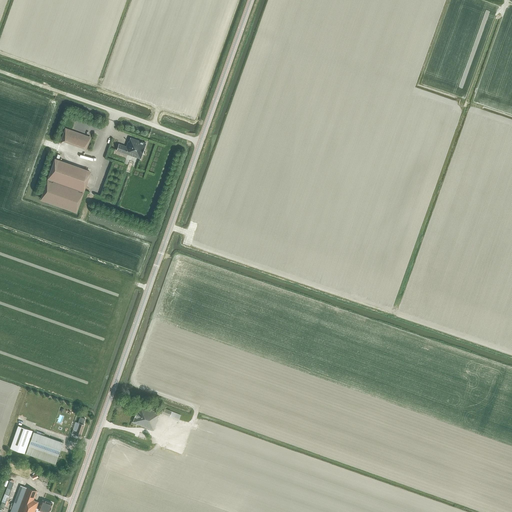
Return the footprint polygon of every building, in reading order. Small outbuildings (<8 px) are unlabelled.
[(65,129),(61,140),(89,150),(93,138),(65,129)] [(140,159),(141,159),(141,158),(146,144),(146,143),(130,138),(129,142),(128,141),(127,145),(119,143),(116,150),(140,159)] [(83,191),(90,172),(55,159),(49,178),(83,191)] [(49,178),(43,194),(78,206),(83,191),(49,178)] [(159,418),(158,418),(160,413),(139,405),(137,410),(135,416),(133,422),(154,430),(159,418)] [(170,416),(179,420),(181,415),(172,411),(162,407),(160,412),(170,416)] [(72,433),(75,434),(75,435),(76,435),(75,437),(78,438),(79,436),(80,436),(84,424),(82,424),(84,418),(79,416),(77,422),(79,423),(76,431),(73,429),(72,433)] [(32,433),(18,428),(10,450),(24,455),(32,433)] [(26,454),(56,464),(63,442),(34,432),(26,454)] [(0,506),(0,507),(4,509),(14,482),(10,481),(0,506)] [(10,511),(17,511),(26,487),(20,485),(10,511)] [(34,500),(34,499),(37,491),(27,487),(17,511),(34,511),(38,502),(34,500)] [(38,509),(44,511),(49,511),(53,503),(42,499),(38,509)]
